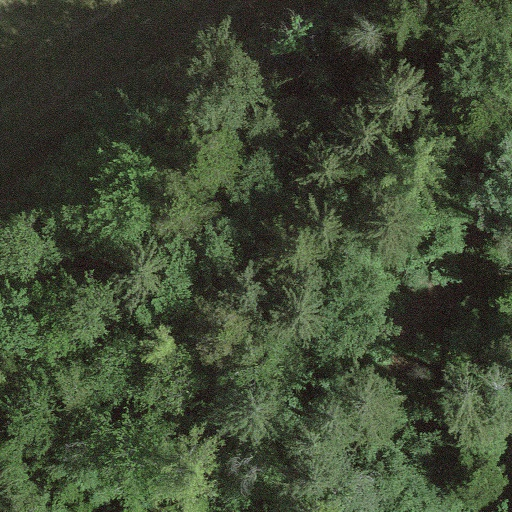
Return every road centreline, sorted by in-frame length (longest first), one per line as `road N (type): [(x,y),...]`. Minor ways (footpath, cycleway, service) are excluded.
road 1 (unclassified): [(0,271),(367,0)]
road 2 (track): [(454,511),(511,368)]
